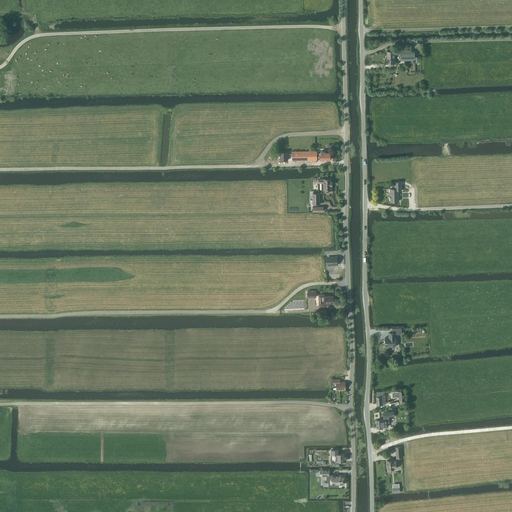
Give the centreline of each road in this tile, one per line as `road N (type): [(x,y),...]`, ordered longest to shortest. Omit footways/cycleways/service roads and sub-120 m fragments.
road 1 (tertiary): [(372,511),(360,0)]
road 2 (unclassified): [(353,511),(342,0)]
road 3 (track): [(511,205),(365,204)]
